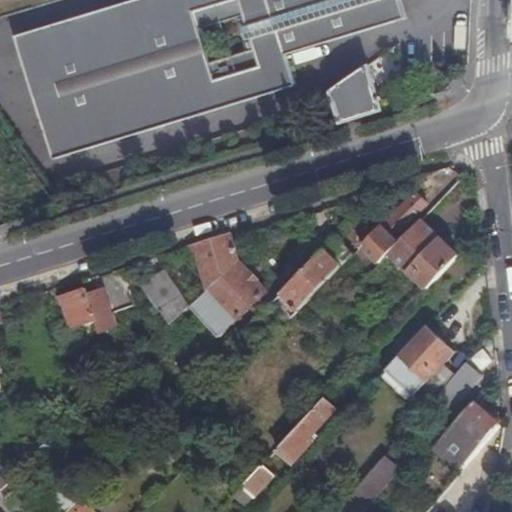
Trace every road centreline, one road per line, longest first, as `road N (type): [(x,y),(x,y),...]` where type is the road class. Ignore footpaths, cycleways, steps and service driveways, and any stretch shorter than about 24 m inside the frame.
road 1 (tertiary): [(484,113),(0,262)]
road 2 (residential): [(484,113),(511,297)]
